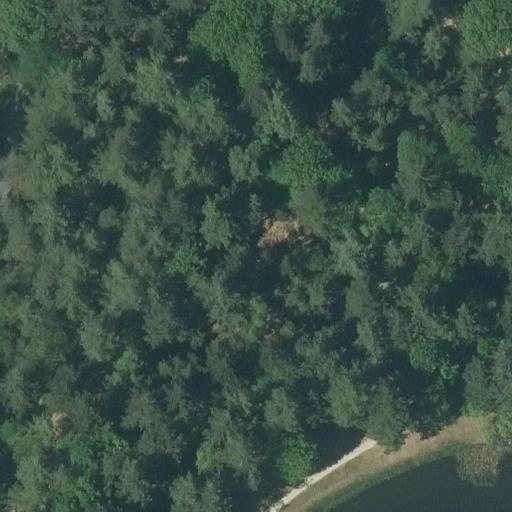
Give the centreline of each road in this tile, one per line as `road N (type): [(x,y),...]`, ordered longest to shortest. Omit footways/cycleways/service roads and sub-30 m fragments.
road 1 (unclassified): [(0,459),(176,104)]
road 2 (unclassified): [(176,104),(301,0)]
road 3 (unclassified): [(14,0),(0,142)]
